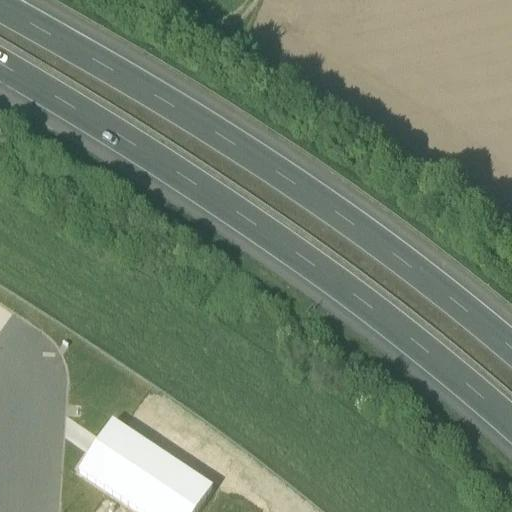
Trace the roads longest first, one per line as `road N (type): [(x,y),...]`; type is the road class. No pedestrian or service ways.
road 1 (motorway): [(0,67),(264,228),(511,426)]
road 2 (motorway): [(511,354),(286,179),(0,11)]
